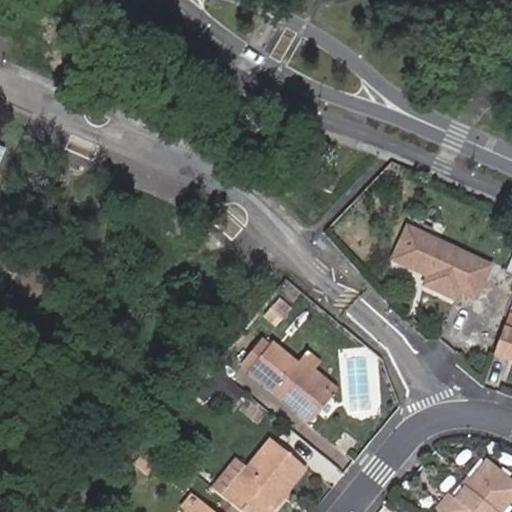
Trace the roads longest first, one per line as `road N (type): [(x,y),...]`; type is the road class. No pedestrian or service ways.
road 1 (tertiary): [(184,0),(305,82),(427,115)]
road 2 (residential): [(511,423),(471,410),(409,424),(340,511)]
road 3 (tertiary): [(427,115),(327,34),(265,0)]
